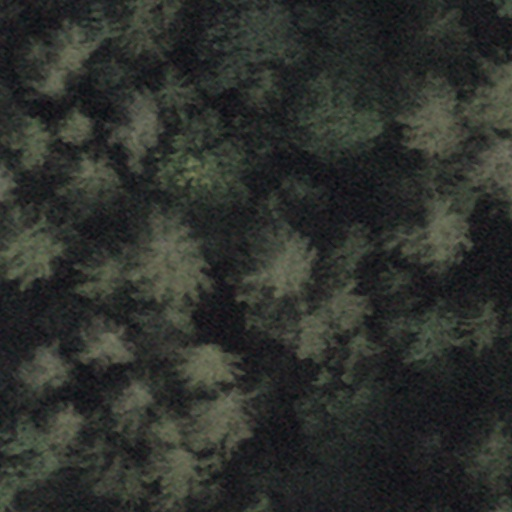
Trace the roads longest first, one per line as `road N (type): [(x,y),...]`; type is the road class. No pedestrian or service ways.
road 1 (track): [(154,0),(316,120),(410,148),(425,142),(431,126),(419,102),(335,0)]
road 2 (track): [(0,162),(35,149),(24,92),(22,0)]
